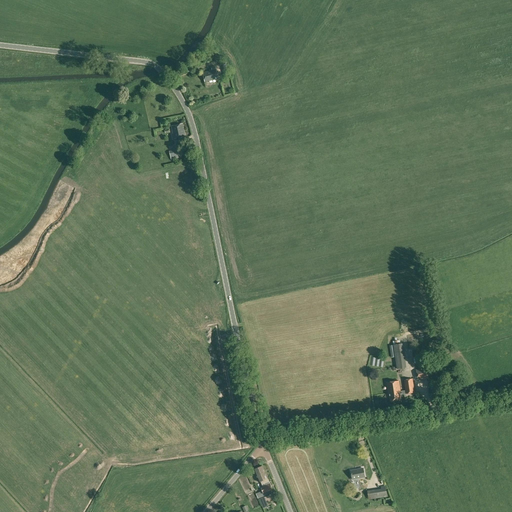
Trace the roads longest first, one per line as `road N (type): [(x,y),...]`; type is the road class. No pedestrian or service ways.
road 1 (tertiary): [(263,445),(195,128),(180,92),(156,65),(0,45)]
road 2 (unclassified): [(263,445),(270,437),(511,401)]
